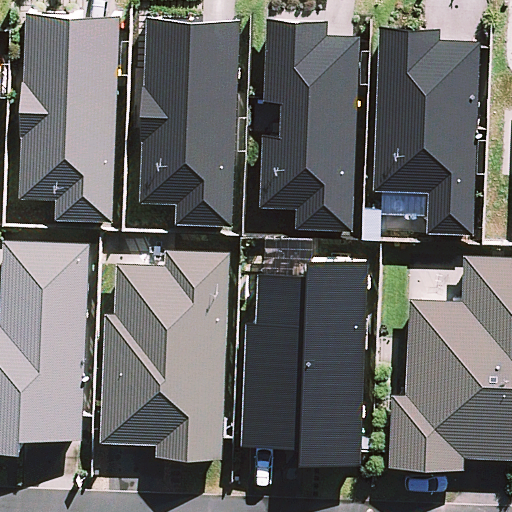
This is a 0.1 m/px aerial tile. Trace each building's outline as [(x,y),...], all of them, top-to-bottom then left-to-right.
[(21,192),(60,193),(59,214),(116,217),(123,11),(27,8),(21,192)] [(139,196),(178,198),(177,218),(236,221),(244,14),(147,10),(139,196)] [(260,202),(299,203),(298,222),(355,224),(364,29),(329,28),(330,14),(267,11),(263,98),(277,99),(275,126),(263,125),(260,202)] [(428,226),(476,228),(484,36),(439,34),(439,23),(381,21),(374,186),(429,188),(428,226)] [(0,317),(0,443),(25,445),(26,432),(86,435),(95,238),(5,234),(1,318),(0,317)] [(235,249),(163,246),(162,263),(112,260),(104,442),(226,447),(235,249)] [(511,251),(461,250),(459,301),(408,299),(401,465),(470,468),(471,454),(511,455),(511,251)] [(258,315),(247,315),(242,438),(304,440),(303,455),(363,458),(371,254),(310,252),(309,272),(260,270),(258,315)]
